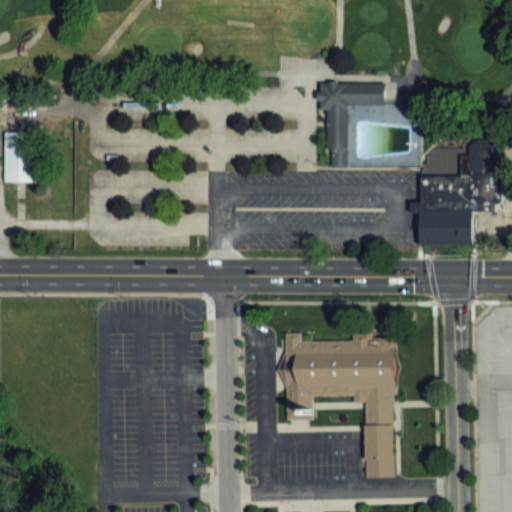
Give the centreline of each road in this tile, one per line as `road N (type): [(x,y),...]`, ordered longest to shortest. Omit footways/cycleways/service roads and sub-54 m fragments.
road 1 (secondary): [(511,276),(224,276)]
road 2 (residential): [(228,511),(224,276)]
road 3 (tertiary): [(453,276),(457,511)]
road 4 (secondary): [(224,276),(0,273)]
